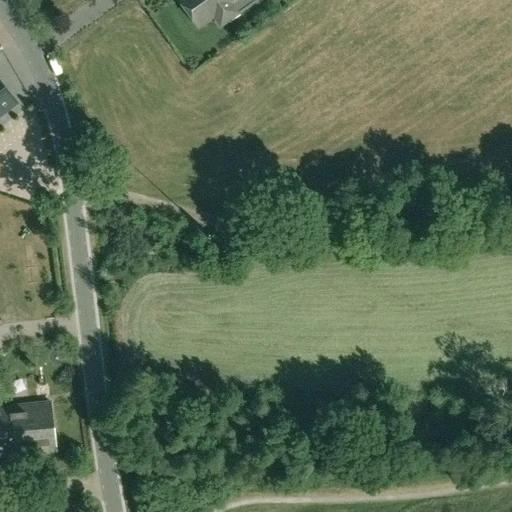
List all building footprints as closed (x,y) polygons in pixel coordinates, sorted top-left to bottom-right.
[(214,16),(221,25),(240,12),(230,0),(181,0),(200,26),(214,16)] [(0,114),(8,109),(16,102),(0,82),(0,114)] [(35,204),(37,191),(10,185),(7,198),(35,204)] [(215,240),(210,256),(222,260),(228,244),(215,240)] [(0,407),(0,457),(56,452),(51,403),(0,407)]
